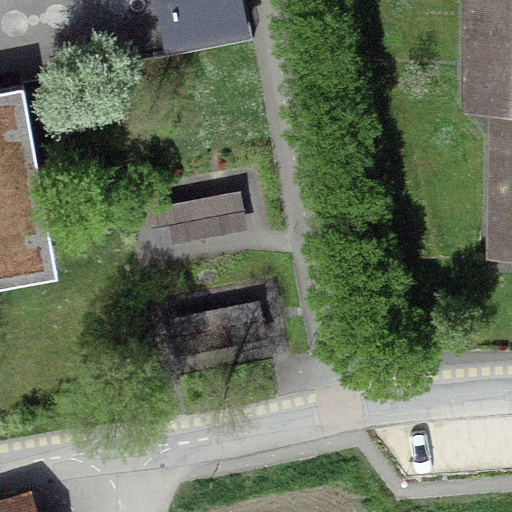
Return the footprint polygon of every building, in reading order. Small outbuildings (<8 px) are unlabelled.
[(511,0),(469,0),(472,102),(494,102),(511,101),(511,0)] [(21,77),(0,81),(0,271),(56,262),(21,77)] [(511,101),(494,102),(497,250),(511,249),(511,101)] [(240,187),(148,203),(155,243),(247,227),(240,187)] [(258,298),(169,314),(176,353),(265,337),(258,298)] [(45,511),(40,494),(0,506),(0,511),(45,511)]
